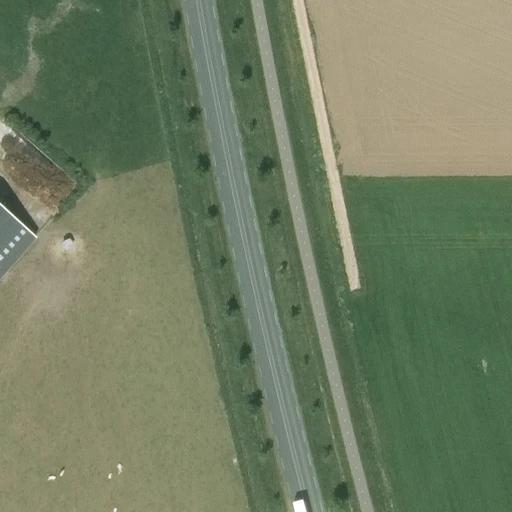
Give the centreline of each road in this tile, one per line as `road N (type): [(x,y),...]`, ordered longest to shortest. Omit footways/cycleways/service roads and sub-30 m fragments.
road 1 (primary): [(309,511),(242,236),(201,0)]
road 2 (track): [(297,0),(354,289)]
